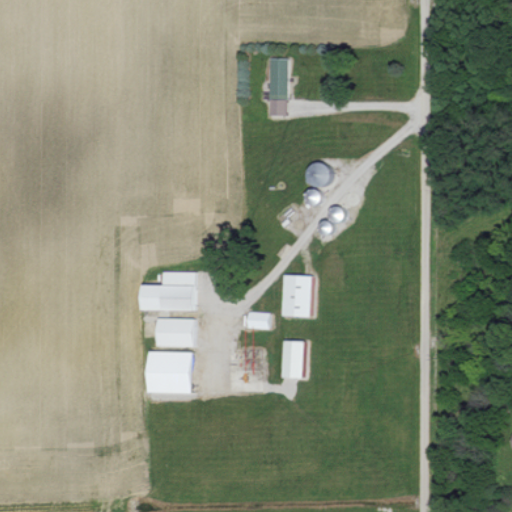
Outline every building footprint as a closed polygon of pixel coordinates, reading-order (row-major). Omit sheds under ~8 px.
[(292,58),(273,58),(272,114),(290,114),(292,58)] [(200,310),(201,272),(167,271),(167,285),(149,284),(149,309),(200,310)] [(287,315),(317,316),(318,275),(288,274),(287,315)] [(199,346),(200,318),(162,317),(161,345),(199,346)] [(288,377),(309,378),(311,341),(289,340),(288,377)] [(199,392),(199,351),(154,351),(154,393),(199,392)]
